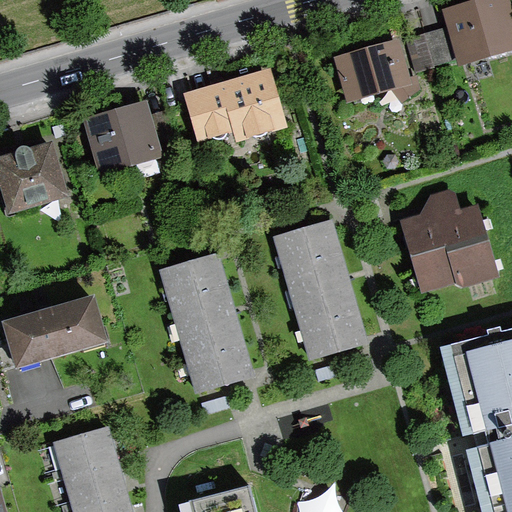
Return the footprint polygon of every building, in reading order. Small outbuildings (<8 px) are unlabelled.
[(511,3),(511,0),(460,0),(442,5),(457,61),(511,45),(511,3)] [(443,25),(423,31),(433,64),(453,58),(443,25)] [(433,64),(423,31),(404,36),(414,69),(433,64)] [(422,86),(414,72),(410,74),(399,34),(333,53),(347,99),(390,86),(399,100),(422,86)] [(288,123),(270,62),(183,88),(198,139),(232,129),(235,138),(288,123)] [(146,94),(82,114),(100,172),(164,152),(160,138),(152,112),(146,94)] [(167,107),(152,112),(160,138),(175,133),(167,107)] [(15,145),(0,149),(0,190),(3,190),(8,208),(68,190),(52,134),(30,141),(28,139),(24,138),(21,139),(17,141),(15,144),(15,145)] [(459,204),(453,184),(430,191),(419,210),(399,216),(422,289),(455,279),(457,284),(499,271),(476,199),(459,204)] [(333,215),(273,232),(309,355),(368,338),(333,215)] [(217,248),(157,266),(195,390),(256,371),(217,248)] [(0,341),(0,362),(3,373),(107,343),(92,294),(3,319),(8,339),(0,341)] [(511,511),(511,320),(439,340),(485,511),(511,511)] [(135,511),(109,420),(51,437),(73,511),(135,511)] [(296,494),(299,511),(347,511),(342,485),(296,494)] [(255,511),(249,488),(176,508),(177,511),(255,511)]
